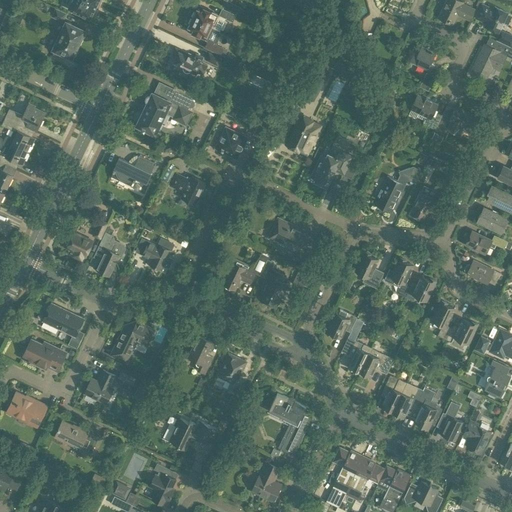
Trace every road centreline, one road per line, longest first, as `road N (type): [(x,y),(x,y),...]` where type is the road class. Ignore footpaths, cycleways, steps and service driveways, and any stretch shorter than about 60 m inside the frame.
road 1 (residential): [(182,293),(231,177),(357,231)]
road 2 (tertiary): [(25,263),(99,109)]
road 3 (residential): [(499,117),(493,102),(453,80),(462,47),(419,22),(422,0)]
road 4 (residential): [(0,373),(13,370),(63,390),(109,303)]
road 5 (residential): [(481,481),(339,413)]
road 6 (residential): [(357,231),(298,351)]
road 7 (residential): [(298,351),(182,293)]
road 8 (residential): [(501,124),(444,240)]
road 9 (tertiary): [(99,109),(151,0)]
